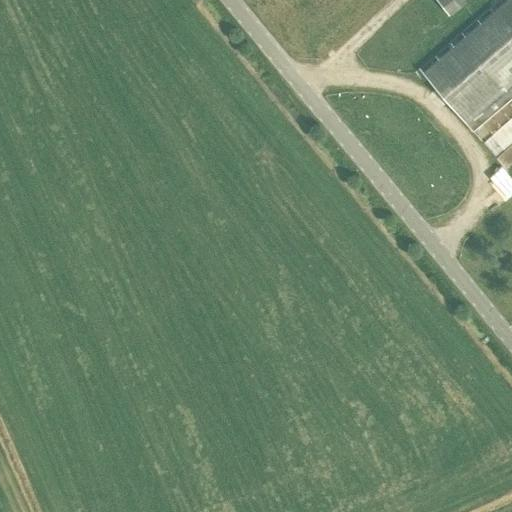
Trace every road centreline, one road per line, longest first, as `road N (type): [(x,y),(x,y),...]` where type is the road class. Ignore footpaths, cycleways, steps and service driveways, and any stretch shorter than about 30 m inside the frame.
road 1 (unclassified): [(511,339),(235,0)]
road 2 (track): [(303,84),(402,0)]
